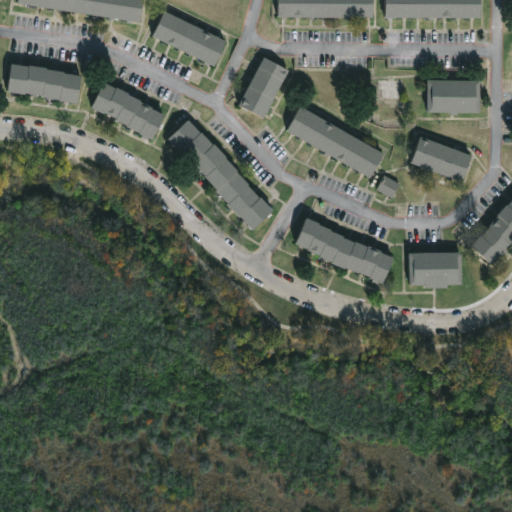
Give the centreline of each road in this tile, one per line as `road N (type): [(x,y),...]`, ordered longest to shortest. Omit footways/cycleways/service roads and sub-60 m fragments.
road 1 (residential): [(0,34),(109,57),(164,79),(341,205),(428,224),(467,213),(498,177),(500,0)]
road 2 (residential): [(511,302),(461,328),(359,319),(261,277),(125,162),(56,138),(0,130)]
road 3 (residential): [(218,113),(244,64),(260,0)]
